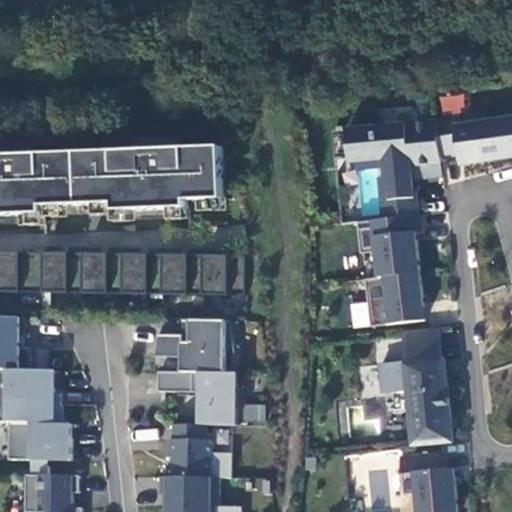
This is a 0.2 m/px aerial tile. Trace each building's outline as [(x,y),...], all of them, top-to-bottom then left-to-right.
[(440,97),(442,116),(466,114),(464,94),(440,97)] [(511,122),(480,126),(479,118),(442,124),(445,158),(464,155),(466,167),(511,160),(511,122)] [(442,124),(351,134),(353,161),(388,157),(390,180),(383,180),(387,222),(417,219),(416,201),(419,201),(416,182),(447,178),(445,158),(442,124)] [(135,154),(61,157),(70,208),(119,208),(120,214),(192,211),(191,203),(228,203),(226,150),(179,152),(178,142),(136,144),(135,154)] [(0,219),(48,217),(48,210),(70,208),(61,157),(35,158),(35,147),(0,147),(0,219)] [(387,222),(361,225),(365,256),(380,255),(383,281),(424,276),(418,219),(417,219),(387,222)] [(0,295),(85,297),(78,256),(0,254),(0,295)] [(249,258),(78,256),(85,297),(249,299),(249,258)] [(429,323),(424,276),(383,281),(369,283),(374,329),(429,323)] [(29,321),(0,320),(0,372),(35,373),(35,350),(24,350),(24,338),(29,338),(29,321)] [(158,322),(158,333),(182,333),(182,322),(158,322)] [(235,323),(186,323),(186,338),(161,338),(158,360),(186,360),(186,375),(230,376),(230,353),(239,348),(235,323)] [(456,444),(445,329),(403,333),(406,365),(386,367),(389,397),(409,395),(414,447),(456,444)] [(378,361),(401,359),(399,337),(376,340),(378,361)] [(58,374),(0,372),(0,394),(2,394),(2,424),(13,425),(65,426),(65,407),(58,407),(58,374)] [(186,375),(163,375),(162,395),(204,396),(204,428),(241,428),(242,376),(230,376),(186,375)] [(243,404),(242,422),(264,422),(265,404),(243,404)] [(75,426),(13,425),(12,462),(35,463),(35,478),(52,478),(52,470),(50,469),(50,463),(75,464),(75,426)] [(204,428),(178,428),(178,444),(173,444),(173,460),(178,461),(178,480),(215,481),(215,444),(210,444),(210,428),(204,428)] [(442,457),(404,460),(407,497),(420,496),(420,511),(461,511),(458,471),(443,473),(442,457)] [(83,479),(30,478),(29,511),(85,511),(86,511),(76,511),(77,496),(83,496),(83,479)] [(178,480),(165,480),(164,497),(171,498),(171,511),(222,511),(223,481),(215,481),(178,480)] [(367,511),(387,511),(387,480),(367,481),(367,511)]
